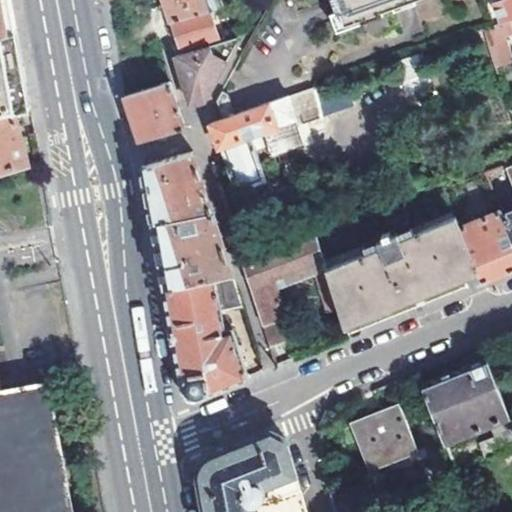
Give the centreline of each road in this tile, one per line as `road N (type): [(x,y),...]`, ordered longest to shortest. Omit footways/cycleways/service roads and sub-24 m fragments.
road 1 (residential): [(511,305),(302,391)]
road 2 (secondary): [(109,284),(125,254),(117,190),(110,158),(78,117)]
road 3 (secondary): [(78,117),(70,166),(87,257),(109,284)]
road 4 (residential): [(302,391),(227,422),(139,444)]
road 5 (secondary): [(109,284),(139,444)]
road 6 (residential): [(322,511),(304,448),(302,391)]
